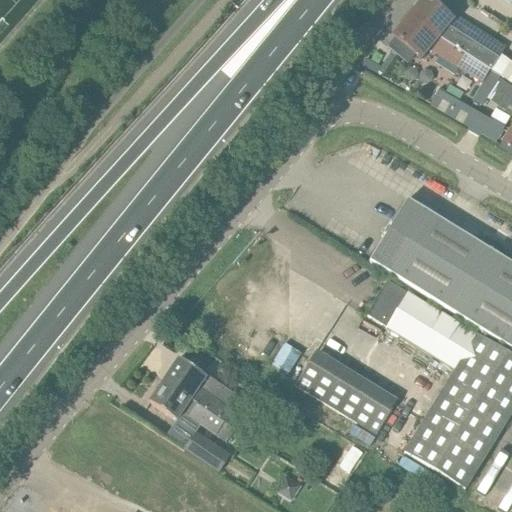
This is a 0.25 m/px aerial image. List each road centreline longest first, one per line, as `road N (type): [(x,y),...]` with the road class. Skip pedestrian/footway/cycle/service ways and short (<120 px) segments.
road 1 (tertiary): [(0,490),(313,130),(342,111)]
road 2 (motorway): [(314,0),(0,389)]
road 3 (motorway): [(290,0),(214,64),(0,302)]
road 4 (residential): [(0,250),(191,0)]
road 5 (tertiary): [(511,190),(375,113),(342,111)]
